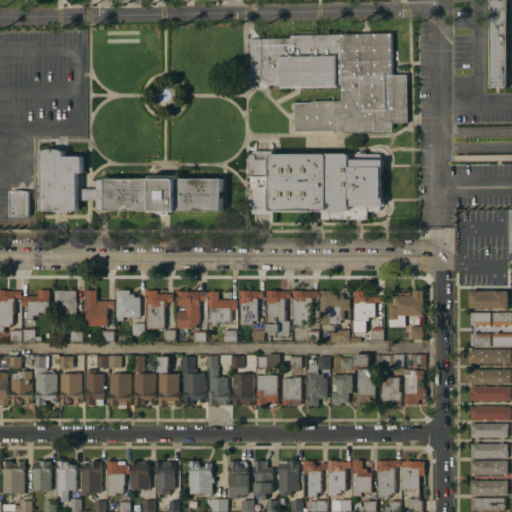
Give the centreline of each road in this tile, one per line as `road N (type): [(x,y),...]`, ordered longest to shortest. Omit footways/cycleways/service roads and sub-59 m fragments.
road 1 (tertiary): [(442,257),(0,256)]
road 2 (residential): [(441,435),(0,434)]
road 3 (residential): [(442,257),(442,511)]
road 4 (residential): [(442,142),(442,8)]
